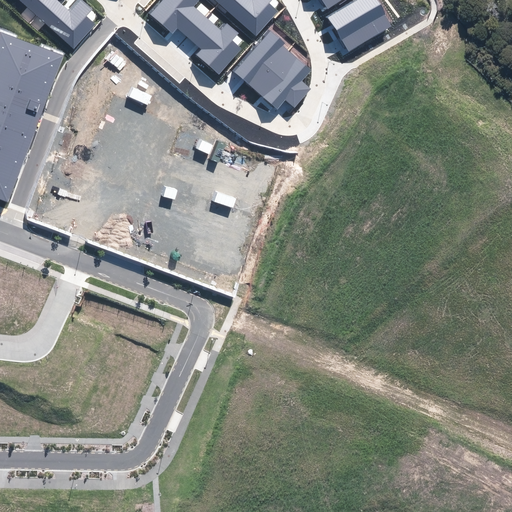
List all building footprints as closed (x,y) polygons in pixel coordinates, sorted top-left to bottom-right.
[(21,0),(73,48),(96,24),(87,15),(93,9),(83,0),(80,0),(70,11),(58,0),(21,0)] [(161,0),(149,13),(172,34),(177,29),(201,50),(196,55),(217,75),(242,49),(232,40),(237,34),(227,24),(221,31),(194,6),(200,0),(199,0),(161,0)] [(215,0),(256,36),(279,11),(269,3),(271,0),(215,0)] [(377,0),(352,0),(325,16),(346,50),(391,23),(377,0)] [(271,31),(235,72),(277,109),(286,100),(295,108),(311,89),(302,81),(311,71),(282,46),(285,43),(271,31)] [(0,200),(8,204),(64,56),(0,32),(0,200)]
